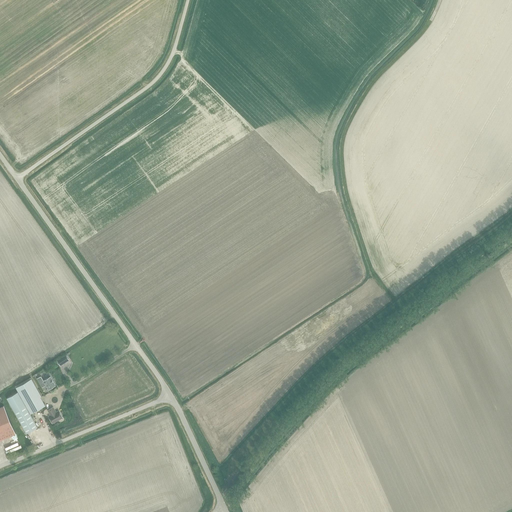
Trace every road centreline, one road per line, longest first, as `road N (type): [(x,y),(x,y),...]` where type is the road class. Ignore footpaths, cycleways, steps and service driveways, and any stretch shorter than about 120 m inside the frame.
road 1 (tertiary): [(169,395),(16,177)]
road 2 (unclassified): [(16,177),(160,78),(188,0)]
road 3 (unclassified): [(0,467),(169,395)]
road 4 (tertiary): [(223,507),(169,395)]
